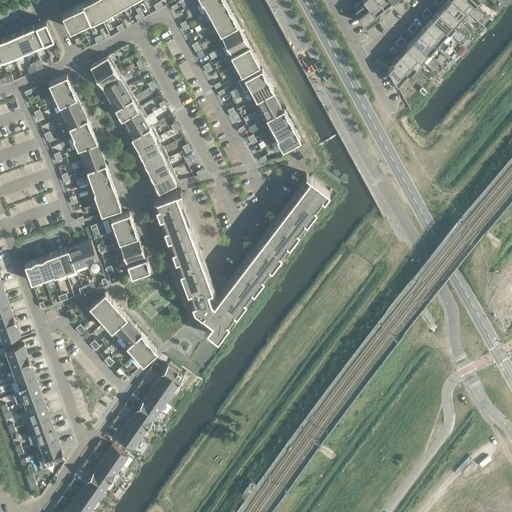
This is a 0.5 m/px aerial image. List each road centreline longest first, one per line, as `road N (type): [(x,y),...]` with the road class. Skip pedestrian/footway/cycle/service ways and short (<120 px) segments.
road 1 (residential): [(280,0),(419,248)]
road 2 (residential): [(122,389),(161,349),(113,284),(160,265),(137,203)]
road 3 (unclassified): [(419,248),(448,300),(454,344),(473,384),(511,433)]
road 4 (residential): [(134,30),(163,13),(248,166)]
road 5 (track): [(511,132),(462,189),(445,196),(433,191),(388,110)]
road 6 (residential): [(214,174),(134,30)]
road 7 (residential): [(75,226),(15,85)]
road 8 (residential): [(182,181),(214,264),(239,232)]
road 9 (residential): [(42,329),(85,448)]
